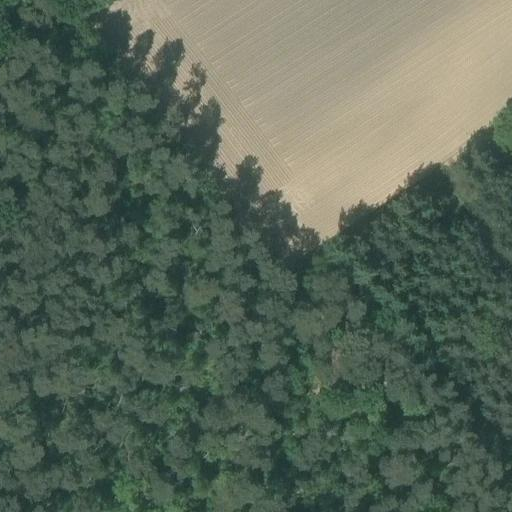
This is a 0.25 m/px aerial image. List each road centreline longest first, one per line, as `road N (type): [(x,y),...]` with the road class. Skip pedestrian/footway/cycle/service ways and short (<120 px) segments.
road 1 (track): [(445,511),(379,411),(294,321),(276,316)]
road 2 (track): [(129,378),(0,181)]
road 3 (track): [(276,316),(220,321),(129,378)]
road 4 (track): [(429,169),(511,269)]
